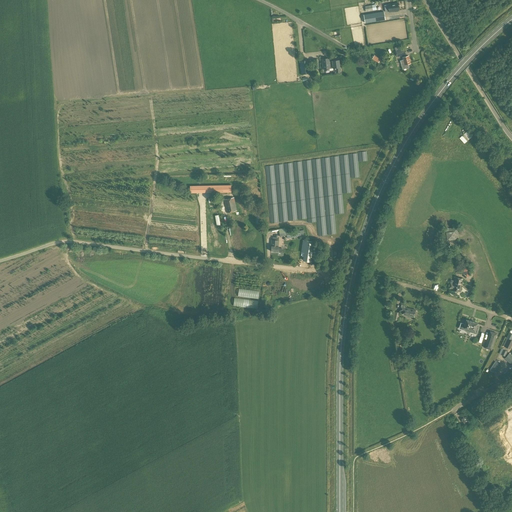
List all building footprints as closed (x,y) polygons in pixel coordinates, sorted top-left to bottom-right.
[(398,10),(399,10),(398,3),(388,4),(388,5),(384,5),(385,12),(389,12),(389,11),(395,10),(395,11),(398,10)] [(365,23),(385,20),(384,12),(364,15),(365,23)] [(397,57),(407,54),(405,49),(395,51),(397,57)] [(405,65),(410,63),(408,56),(403,57),(404,59),(400,61),(401,65),(405,64),(405,65)] [(329,61),(329,58),(322,59),(323,69),(335,67),(336,72),(340,71),(339,60),(332,61),(329,61)] [(319,69),(318,59),(308,60),(300,61),(301,74),(309,73),(308,67),(315,66),(316,70),(319,69)] [(227,212),(237,210),(234,197),(224,199),(227,212)] [(443,244),(449,244),(449,240),(459,239),(457,228),(442,229),(443,244)] [(288,238),(301,235),(300,230),(287,232),(288,238)] [(283,256),(283,255),(284,250),(279,249),(279,246),(278,246),(279,240),(271,240),(271,246),(272,246),(272,251),(278,252),(278,255),(283,256)] [(305,240),(305,244),(302,244),(301,252),(304,253),(303,260),(311,262),(314,241),(305,240)] [(462,274),(469,273),(468,261),(460,262),(462,274)] [(460,292),(463,279),(455,277),(454,284),(450,283),(449,288),(453,289),(452,291),(460,292)] [(237,296),(258,298),(259,290),(238,288),(237,296)] [(257,309),(258,300),(234,298),(233,306),(257,309)] [(405,307),(401,306),(400,310),(404,311),(403,315),(413,317),(415,309),(405,307)] [(397,321),(399,313),(392,311),(390,319),(397,321)] [(478,323),(466,319),(463,330),(477,334),(479,328),(477,327),(478,323)] [(497,334),(490,331),(484,348),(492,350),(497,334)] [(510,349),(511,344),(511,340),(511,338),(511,333),(509,332),(503,346),(510,349)] [(494,373),(500,365),(495,362),(491,371),(494,373)] [(434,501),(428,502),(430,511),(433,511),(439,510),(437,500),(434,501)] [(426,503),(420,504),(421,511),(428,511),(430,511),(428,502),(428,501),(425,502),(426,503)] [(416,504),(411,505),(412,511),(421,511),(420,504),(420,503),(416,503),(416,504)]
